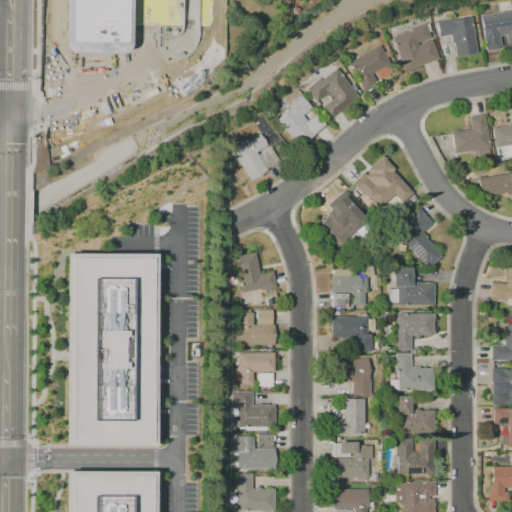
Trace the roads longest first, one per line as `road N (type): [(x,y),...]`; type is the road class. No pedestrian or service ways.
road 1 (residential): [(301,511),(294,262),(267,204),(224,228)]
road 2 (residential): [(460,511),(459,294),(487,228)]
road 3 (residential): [(267,204),(396,110),(428,94),(511,77)]
road 4 (tertiary): [(6,333),(10,111)]
road 5 (residential): [(511,232),(487,228),(443,193),(396,110)]
